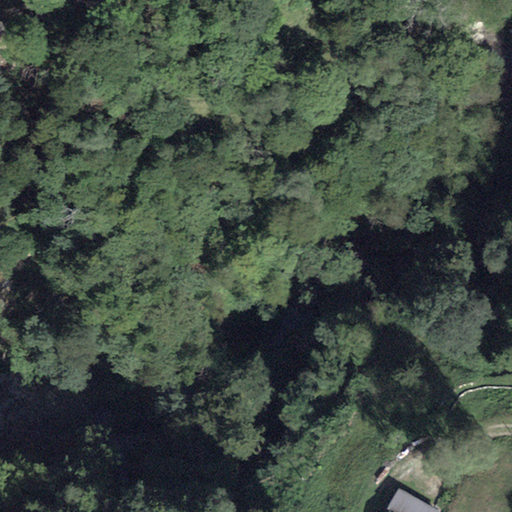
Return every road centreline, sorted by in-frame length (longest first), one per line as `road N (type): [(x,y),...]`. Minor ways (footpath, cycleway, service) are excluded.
road 1 (track): [(237,0),(125,104),(243,92),(215,120),(160,150),(234,142),(276,154),(349,128)]
road 2 (track): [(2,28),(141,29),(196,0)]
road 3 (track): [(377,511),(429,448),(511,431)]
